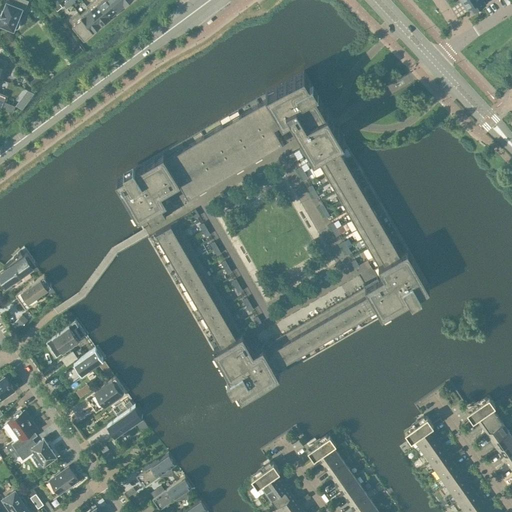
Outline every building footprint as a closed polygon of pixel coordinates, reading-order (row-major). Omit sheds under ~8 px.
[(3,9),(0,15),(0,16),(0,24),(13,29),(13,28),(14,29),(16,28),(18,27),(19,24),(19,22),(18,20),(17,20),(21,8),(24,9),(28,1),(26,0),(12,0),(11,4),(6,2),(3,9)] [(109,16),(96,0),(92,0),(86,5),(101,23),(109,16)] [(117,9),(109,0),(96,0),(109,16),(117,9)] [(125,3),(122,0),(109,0),(117,9),(125,3)] [(472,11),(488,1),(486,0),(462,0),(463,1),(462,2),(465,7),(466,6),(467,7),(469,6),(472,11)] [(101,23),(86,5),(88,7),(80,13),(78,12),(93,30),(101,23)] [(93,30),(78,12),(69,20),(84,37),(93,30)] [(304,71),(115,180),(143,228),(146,232),(175,215),(172,211),(172,210),(166,201),(161,192),(166,189),(167,191),(168,191),(167,188),(179,181),(188,196),(282,141),(274,127),(291,116),(302,135),(305,139),(335,122),(332,118),(333,117),(332,115),(328,108),(327,107),(325,108),(320,98),(304,71)] [(175,215),(146,232),(148,236),(241,396),(429,287),(346,144),(345,142),(342,137),(344,136),(344,135),(340,130),(338,125),(337,126),(335,122),(305,139),(305,140),(307,143),(383,275),(378,278),(377,275),(376,276),(378,278),(366,285),(364,283),(363,283),(365,286),(253,350),(250,345),(252,344),(252,343),(249,345),(242,333),(245,331),(245,330),(242,332),(177,219),(175,215)] [(289,154),(292,161),(297,158),(293,151),(289,154)] [(195,208),(191,211),(195,217),(199,215),(195,208)] [(35,262),(24,246),(4,266),(7,270),(0,275),(0,280),(2,284),(8,280),(11,283),(27,272),(26,270),(34,264),(33,263),(35,262)] [(39,300),(36,295),(51,285),(44,274),(15,294),(25,309),(39,300)] [(86,333),(75,318),(46,339),(56,354),(86,333)] [(74,362),(82,373),(103,358),(95,347),(74,362)] [(77,357),(72,351),(62,358),(67,364),(77,357)] [(104,361),(99,364),(105,373),(110,369),(105,360),(104,361)] [(0,398),(14,388),(10,383),(11,383),(5,375),(0,377),(0,398)] [(115,375),(86,396),(96,411),(110,401),(112,403),(119,398),(116,394),(124,389),(125,390),(115,375)] [(87,384),(76,392),(80,398),(92,390),(87,384)] [(492,406),(495,404),(489,395),(466,411),(473,420),(476,418),(475,417),(492,406)] [(128,429),(134,425),(132,421),(142,414),(135,404),(107,423),(114,434),(126,426),(128,429)] [(476,418),(481,425),(497,414),(492,406),(475,417),(476,418)] [(14,441),(7,446),(11,453),(16,449),(22,445),(31,439),(30,439),(27,434),(34,430),(37,427),(24,409),(22,411),(20,409),(14,414),(15,416),(8,421),(8,422),(19,437),(14,441)] [(503,421),(497,414),(481,425),(485,431),(486,433),(503,421)] [(430,425),(430,426),(433,424),(427,415),(405,431),(411,440),(414,438),(413,437),(430,425)] [(487,434),(492,441),(508,429),(503,421),(486,433),(485,431),(480,435),(482,438),(487,434)] [(414,438),(419,444),(435,433),(430,426),(430,425),(413,437),(414,438)] [(511,438),(511,434),(508,429),(492,441),(496,447),(497,449),(511,438)] [(332,443),(333,444),(336,442),(330,433),(307,449),(314,458),(317,456),(316,455),(332,443)] [(419,444),(424,453),(441,441),(442,443),(447,439),(445,436),(440,440),(435,433),(419,444)] [(31,439),(22,445),(29,454),(34,450),(43,463),(56,455),(43,437),(36,443),(32,438),(31,439)] [(499,450),(503,457),(511,450),(511,438),(497,449),(496,447),(491,451),(493,454),(499,450)] [(424,453),(430,461),(446,449),(442,443),(441,441),(424,453)] [(338,451),(333,444),(332,443),(316,455),(317,456),(320,461),(322,463),(338,451)] [(114,456),(107,445),(98,452),(105,463),(114,456)] [(430,461),(435,468),(452,457),(453,459),(458,455),(456,452),(451,455),(446,449),(430,461)] [(511,462),(511,450),(503,457),(507,463),(509,465),(511,462)] [(320,461),(315,465),(318,468),(323,465),(327,471),(344,459),(338,451),(322,463),(320,461)] [(170,467),(175,464),(176,463),(169,452),(167,453),(159,459),(158,457),(142,466),(144,469),(136,475),(143,486),(160,474),(170,473),(170,467)] [(457,465),(453,459),(452,457),(435,468),(441,476),(457,465)] [(327,471),(331,477),(333,479),(349,467),(344,459),(327,471)] [(276,471),(277,472),(280,470),(273,461),(251,476),(257,485),(260,483),(276,471)] [(441,476),(446,484),(463,473),(464,474),(469,471),(467,467),(462,471),(457,465),(441,476)] [(69,466),(49,479),(59,493),(78,479),(69,466)] [(331,477),(326,481),(329,484),(334,480),(338,486),(355,475),(349,467),(333,479),(331,477)] [(260,483),(265,491),(282,479),(277,472),(276,471),(260,483)] [(446,484),(452,492),(469,481),(464,474),(463,473),(446,484)] [(186,490),(191,486),(192,485),(185,475),(183,476),(152,498),(159,509),(176,497),(186,495),(186,490)] [(360,483),(355,475),(338,486),(343,493),(344,494),(360,483)] [(265,491),(271,499),(287,487),(288,489),(294,485),(291,482),(286,485),(282,479),(265,491)] [(452,492),(458,500),(474,489),(475,490),(481,487),(478,483),(473,487),(469,481),(452,492)] [(343,493),(337,496),(340,500),(345,496),(349,502),(366,491),(360,483),(344,494),(343,493)] [(133,487),(126,492),(129,495),(136,490),(133,487)] [(271,499),(276,506),(293,495),(288,489),(287,487),(271,499)] [(2,498),(3,498),(12,511),(30,511),(25,505),(27,502),(23,497),(21,497),(15,489),(15,488),(14,489),(3,497),(2,497),(2,498)] [(458,500),(463,508),(480,497),(475,490),(474,489),(458,500)] [(371,499),(366,491),(349,502),(354,509),(355,510),(371,499)] [(30,496),(38,507),(43,504),(36,492),(30,496)] [(276,506),(280,511),(285,511),(298,503),(299,504),(305,501),(302,497),(297,501),(293,495),(276,506)] [(463,508),(466,511),(474,511),(485,504),(486,506),(492,502),(489,499),(484,503),(480,497),(463,508)] [(203,511),(207,510),(208,508),(201,498),(200,499),(180,511),(203,511)] [(354,509),(348,511),(356,511),(369,511),(377,507),(371,499),(355,510),(354,509)] [(285,511),(301,511),(304,511),(299,504),(298,503),(285,511)]
